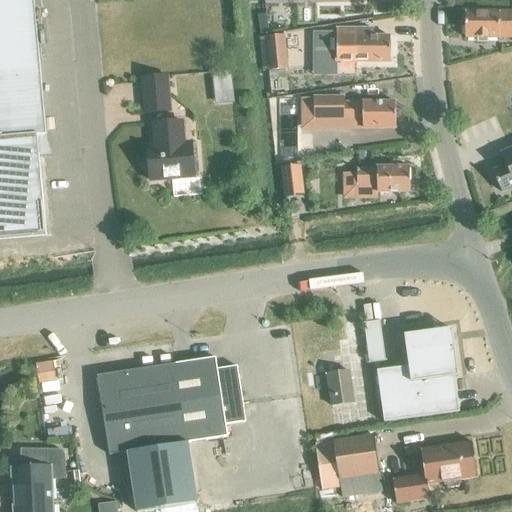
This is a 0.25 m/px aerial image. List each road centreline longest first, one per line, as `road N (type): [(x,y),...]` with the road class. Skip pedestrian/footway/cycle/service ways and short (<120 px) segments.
road 1 (residential): [(0,322),(474,255)]
road 2 (residential): [(474,255),(438,123),(428,0)]
road 3 (residential): [(511,373),(474,255)]
